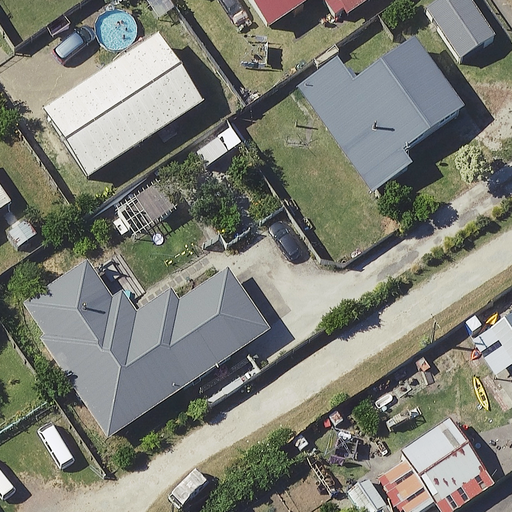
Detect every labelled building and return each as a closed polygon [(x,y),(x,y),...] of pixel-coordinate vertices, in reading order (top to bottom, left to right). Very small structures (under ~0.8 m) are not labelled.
[(235,0),(255,27),(292,0),(319,0),(331,16),(353,0),(235,0)] [(484,38),(463,0),(417,0),(410,4),(440,61),(484,38)] [(191,103),(145,34),(32,108),(77,177),(191,103)] [(452,110),(401,34),(335,77),(325,62),(289,86),(359,193),(399,166),(389,151),(452,110)] [(223,123),(182,148),(196,171),(237,145),(223,123)] [(113,327),(73,264),(13,301),(97,434),(255,335),(211,265),(113,327)] [(511,423),(511,295),(453,335),(511,423)] [(431,511),(477,483),(436,418),(338,480),(357,511),(431,511)]
